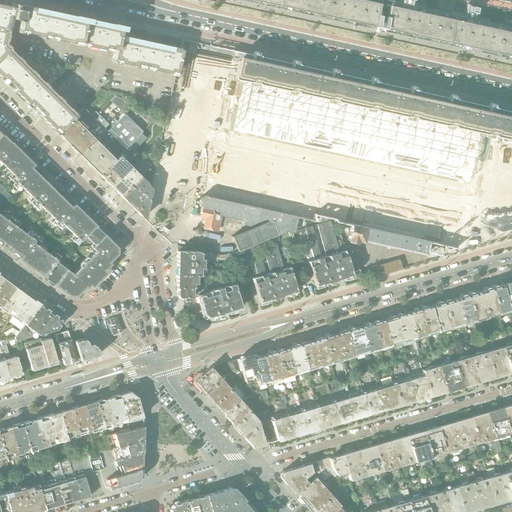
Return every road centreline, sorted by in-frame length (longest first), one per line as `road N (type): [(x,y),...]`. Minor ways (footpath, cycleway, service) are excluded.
road 1 (secondary): [(511,86),(173,12)]
road 2 (residential): [(511,389),(242,466)]
road 3 (tertiary): [(287,324),(511,259)]
road 4 (residential): [(142,246),(0,102)]
road 5 (residential): [(134,278),(118,300),(78,310),(0,258)]
road 6 (tertiary): [(162,365),(287,324)]
road 7 (residential): [(242,466),(167,383),(162,365)]
road 8 (tertiary): [(287,324),(167,352)]
